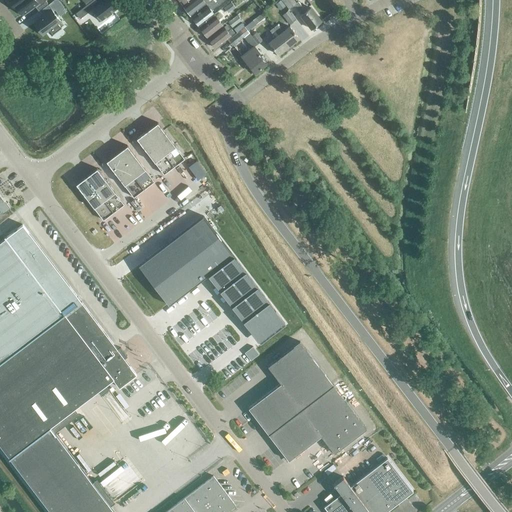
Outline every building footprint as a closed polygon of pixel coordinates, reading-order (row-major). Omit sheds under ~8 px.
[(22,0),(15,6),(22,15),(34,6),(38,10),(47,3),(45,0),(22,0)] [(53,0),(48,4),(53,10),(54,9),(60,16),(66,11),(57,0),(53,0)] [(102,0),(92,0),(76,13),(79,18),(92,8),(101,20),(117,8),(110,0),(102,0),(103,0),(102,0)] [(211,1),(212,0),(191,0),(183,7),(190,15),(205,3),(206,3),(211,1)] [(206,3),(205,3),(207,5),(192,17),(199,26),(214,14),(211,10),(223,0),(212,0),(211,1),(206,3)] [(311,28),(321,21),(310,7),(305,11),(298,1),(296,2),(293,0),(282,0),(289,9),(293,5),(296,8),(296,9),(301,15),(300,15),(311,28)] [(231,2),(224,7),(228,12),(235,7),(231,2)] [(51,9),(33,23),(42,35),(50,29),(53,34),(61,28),(57,23),(60,21),(51,9)] [(283,15),(290,24),(295,19),(288,10),(283,15)] [(265,17),(262,13),(253,20),(256,24),(265,17)] [(231,27),(241,19),(237,15),(228,22),(231,27)] [(222,25),(219,20),(215,16),(200,28),(207,37),(222,25)] [(228,23),(226,25),(224,27),(209,39),(215,48),(231,35),(235,32),(228,23)] [(277,24),(273,27),(288,46),(299,38),(289,26),(283,31),(277,24)] [(232,46),(249,32),(244,26),(228,40),(232,46)] [(288,46),(273,27),(270,30),(274,35),(273,36),(274,38),(268,42),(278,54),(288,46)] [(258,43),(262,40),(256,32),(251,36),(258,43)] [(258,53),(259,53),(254,46),(241,55),(247,62),(254,72),(265,64),(258,55),(259,54),(258,53)] [(157,122),(136,138),(163,174),(184,158),(157,122)] [(127,145),(106,161),(133,197),(154,181),(127,145)] [(76,184),(103,220),(124,204),(97,168),(76,184)] [(0,196),(0,211),(2,214),(9,208),(0,196)] [(202,216),(138,265),(168,304),(207,274),(244,323),(247,321),(257,335),(280,317),(202,216)] [(77,297),(21,224),(5,237),(4,236),(3,236),(4,238),(0,240),(0,445),(50,511),(113,511),(49,426),(112,378),(119,387),(135,374),(80,302),(80,297),(77,297)] [(267,366),(280,383),(247,408),(267,434),(332,385),(299,341),(267,366)] [(253,346),(245,352),(250,360),(258,354),(253,346)] [(332,385),(267,434),(287,460),(320,436),(333,453),(365,429),(332,385)] [(323,507),(326,511),(385,511),(412,491),(386,458),(349,486),(342,476),(332,484),(340,493),(323,507)] [(333,464),(324,470),(327,474),(336,468),(333,464)] [(225,511),(234,505),(212,475),(163,511),(225,511)]
